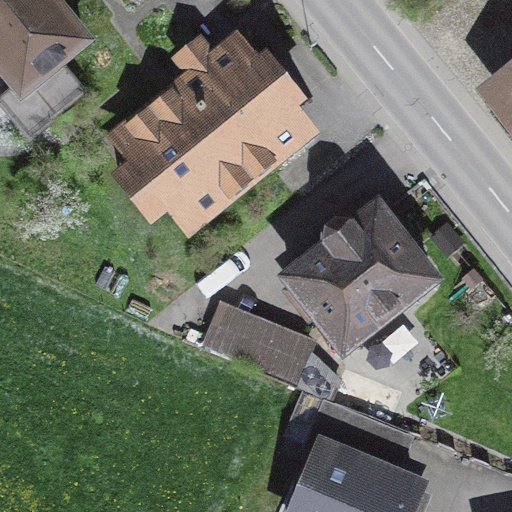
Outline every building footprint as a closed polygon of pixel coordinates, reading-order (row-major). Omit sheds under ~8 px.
[(0,0),(0,66),(17,87),(0,100),(0,102),(29,138),(82,92),(58,62),(84,41),(50,0),(0,0)] [(236,45),(119,139),(187,225),(306,131),(236,45)] [(511,83),(499,94),(511,111),(511,83)] [(422,290),(429,280),(426,268),(415,263),(376,212),(353,231),(342,217),(331,226),(325,237),(330,248),(291,279),(344,346),(412,293),(422,290)] [(218,314),(204,345),(329,400),(339,381),(310,352),(218,314)] [(422,511),(426,503),(412,497),(415,488),(322,450),(296,511),(422,511)]
